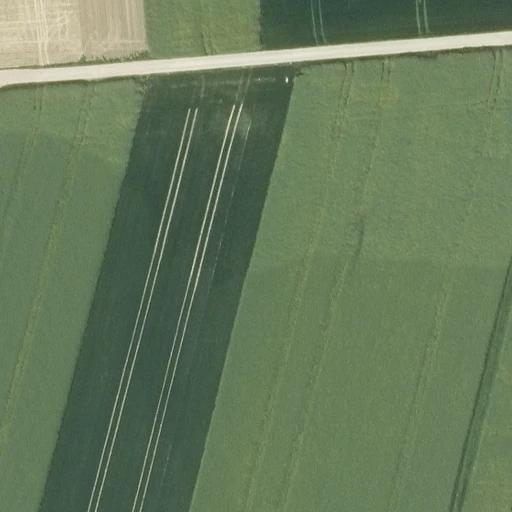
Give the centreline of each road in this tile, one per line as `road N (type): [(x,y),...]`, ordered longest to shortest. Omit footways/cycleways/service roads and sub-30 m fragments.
road 1 (track): [(511,39),(0,79)]
road 2 (track): [(473,511),(511,326)]
